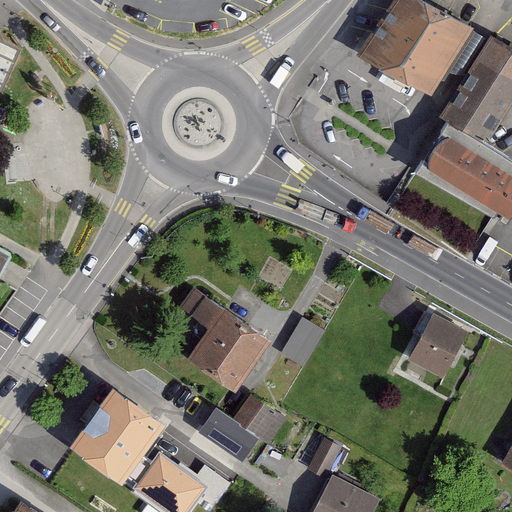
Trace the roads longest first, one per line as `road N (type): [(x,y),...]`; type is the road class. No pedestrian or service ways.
road 1 (secondary): [(511,307),(354,216)]
road 2 (secondary): [(35,0),(146,130)]
road 3 (secondary): [(0,409),(94,279)]
road 4 (secondary): [(188,73),(49,0)]
road 5 (secondary): [(148,137),(94,279)]
road 6 (tertiary): [(324,0),(197,71)]
road 7 (secondary): [(94,279),(199,180)]
road 8 (secondary): [(219,177),(354,216)]
road 9 (tertiary): [(255,117),(332,0)]
road 10 (secondary): [(354,216),(256,131)]
